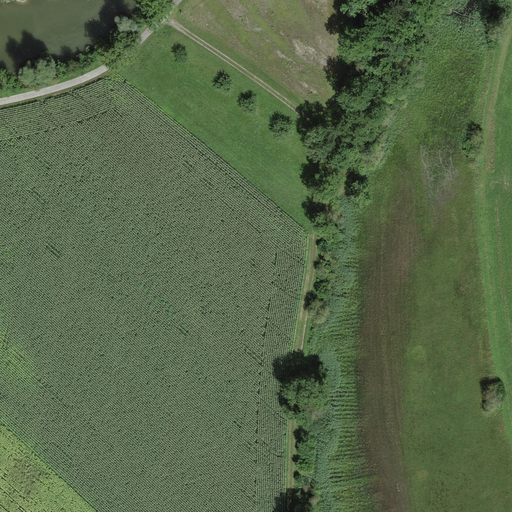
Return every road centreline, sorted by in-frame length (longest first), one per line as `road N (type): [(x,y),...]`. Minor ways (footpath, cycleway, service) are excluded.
road 1 (track): [(292,511),(285,406),(310,240),(311,128),(164,14)]
road 2 (track): [(0,101),(102,69),(176,0)]
